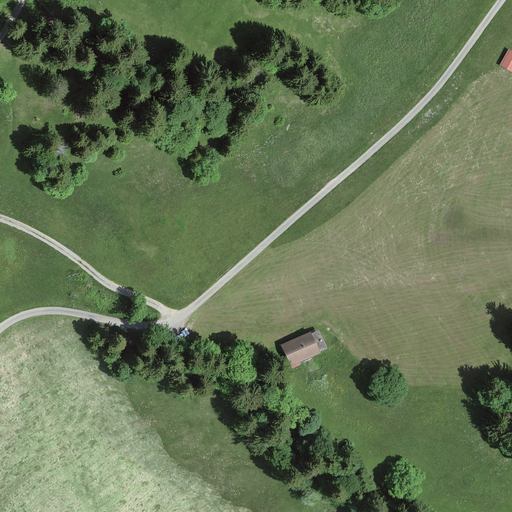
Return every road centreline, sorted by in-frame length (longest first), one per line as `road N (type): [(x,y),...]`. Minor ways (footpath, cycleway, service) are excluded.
road 1 (track): [(0,329),(39,310),(146,326),(170,322),(410,116),(501,0)]
road 2 (track): [(174,319),(0,218)]
